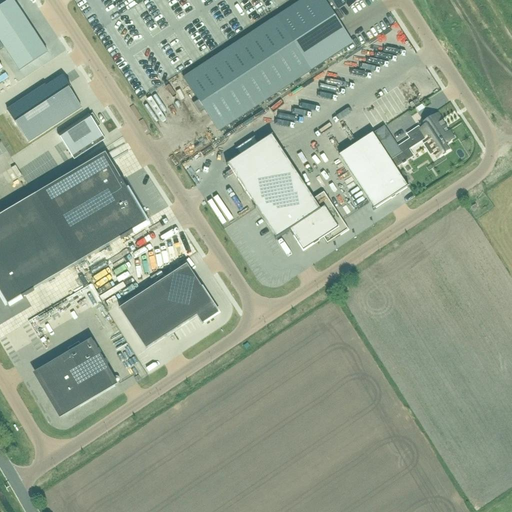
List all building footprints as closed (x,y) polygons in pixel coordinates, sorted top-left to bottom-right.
[(13,0),(0,8),(0,43),(20,73),(48,54),(13,0)] [(337,8),(331,0),(329,0),(325,3),(323,0),(303,0),(184,79),(218,132),(353,44),(338,22),(344,19),(337,8)] [(207,0),(228,31),(275,0),(207,0)] [(361,0),(331,0),(337,8),(345,2),(349,8),(361,0)] [(46,86),(7,111),(29,143),(81,109),(69,90),(71,89),(63,77),(47,88),(46,86)] [(89,115),(58,135),(74,160),(105,141),(97,129),(89,116),(89,115)] [(401,154),(390,161),(395,169),(403,164),(403,165),(406,163),(406,162),(413,157),(408,150),(428,138),(430,141),(437,152),(439,155),(440,156),(448,151),(444,145),(453,139),(438,116),(425,124),(427,127),(420,131),(418,128),(407,135),(410,140),(398,148),(401,154)] [(384,127),(339,157),(374,211),(408,189),(395,169),(390,161),(401,154),(398,148),(384,127)] [(276,241),(290,232),(303,252),(323,239),(327,245),(348,231),(324,193),(313,200),(272,137),(273,136),(259,145),(254,138),(255,138),(255,137),(235,150),(236,151),(236,150),(241,157),(227,166),(227,167),(228,166),(253,204),(252,205),(253,206),(254,205),(256,208),(255,209),(256,209),(277,240),(275,240),(276,241)] [(106,155),(0,217),(0,293),(8,307),(22,298),(121,240),(133,233),(147,225),(127,190),(122,181),(121,181),(106,155)] [(212,308),(214,306),(187,266),(120,310),(146,351),(197,317),(202,326),(217,316),(212,308)] [(115,387),(89,343),(37,374),(47,392),(49,391),(64,416),(80,407),(80,408),(115,387)]
